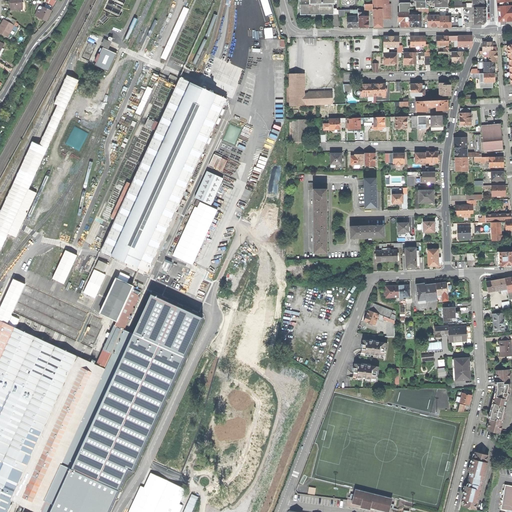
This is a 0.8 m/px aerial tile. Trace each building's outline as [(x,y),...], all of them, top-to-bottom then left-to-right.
[(10,0),(11,5),(11,10),(23,9),(22,0),(10,0)] [(107,11),(122,13),(123,1),(115,0),(114,0),(114,3),(108,3),(107,11)] [(334,0),(299,0),(300,15),(333,14),(333,4),(335,4),(334,0)] [(511,5),(508,6),(508,2),(511,2),(511,0),(496,0),(497,3),(499,3),(500,7),(497,7),(498,15),(498,22),(511,20),(511,5)] [(381,4),(381,9),(381,19),(389,19),(389,2),(388,2),(381,2),(381,4)] [(399,7),(400,8),(402,8),(402,11),(403,11),(403,13),(409,13),(409,8),(410,8),(410,3),(401,3),(399,4),(399,7)] [(485,7),(484,7),(474,7),(474,24),(478,24),(483,24),(485,21),(485,7)] [(40,18),(48,21),(49,17),(52,11),(44,8),(42,12),(40,18)] [(381,9),(372,9),(373,27),(382,27),(381,19),(381,9)] [(404,27),(409,27),(409,16),(409,13),(403,13),(399,13),(398,13),(398,21),(401,21),(401,27),(404,27)] [(352,27),(358,27),(358,17),(354,17),(354,16),(353,16),(351,16),(351,17),(347,17),(348,27),(352,27)] [(358,17),(358,27),(362,27),(368,27),(368,16),(361,16),(358,17)] [(417,16),(409,16),(409,27),(415,27),(421,26),(421,16),(419,16),(417,16)] [(439,16),(428,16),(428,19),(428,21),(428,26),(432,26),(435,26),(439,26),(439,17),(439,16)] [(443,17),(439,17),(439,26),(439,27),(445,27),(451,27),(450,17),(443,17)] [(0,26),(0,33),(8,38),(15,25),(11,23),(5,20),(4,19),(0,26)] [(443,36),(437,36),(437,46),(449,46),(449,40),(449,36),(443,36)] [(472,36),(458,36),(458,40),(458,47),(472,47),(472,41),(472,36)] [(386,47),(398,47),(398,45),(398,37),(391,37),(383,37),(383,47),(386,47)] [(416,37),(410,37),(411,47),(423,47),(426,47),(426,44),(425,37),(416,37)] [(101,46),(109,48),(111,41),(104,38),(101,46)] [(89,41),(84,57),(91,59),(95,43),(89,41)] [(483,47),(483,51),(487,51),(489,51),(493,51),(493,47),(493,43),(493,42),(483,42),(483,47)] [(109,70),(116,52),(101,46),(94,64),(109,70)] [(287,51),(287,106),(333,105),(332,91),(303,92),(303,51),(287,51)] [(452,63),(463,63),(463,57),(463,51),(452,51),(452,63)] [(489,56),(489,62),(494,62),(497,62),(497,54),(497,51),(493,51),(489,51),(489,56)] [(410,64),(416,64),(416,52),(404,52),(404,64),(410,64)] [(396,64),(396,53),(389,53),(388,53),(384,53),(384,64),(389,64),(396,64)] [(489,62),(484,62),(484,72),(494,72),(494,66),(494,62),(489,62)] [(70,75),(66,73),(54,102),(56,104),(38,144),(36,143),(32,140),(0,209),(0,249),(7,233),(15,237),(20,226),(36,192),(28,188),(78,79),(70,75)] [(495,73),(484,73),(484,75),(484,78),(484,82),(495,81),(495,77),(495,73)] [(117,258),(147,273),(182,195),(184,192),(226,99),(197,86),(180,78),(131,185),(120,209),(115,220),(101,252),(117,258)] [(439,83),(439,96),(451,96),(451,90),(450,85),(448,85),(446,85),(446,83),(439,83)] [(351,84),(343,84),(344,93),(351,93),(351,84)] [(368,84),(362,84),(363,89),(363,96),(368,96),(373,96),(373,95),(373,84),(368,84)] [(379,84),(373,84),(373,95),(375,95),(384,95),(386,95),(386,91),(387,91),(387,89),(385,89),(385,84),(379,84)] [(416,84),(410,84),(411,96),(412,96),(415,96),(422,96),(422,89),(422,86),(422,84),(418,84),(416,84)] [(447,100),(416,101),(416,111),(428,111),(427,107),(436,107),(437,110),(448,110),(447,105),(447,100)] [(482,125),(482,126),(488,125),(488,124),(490,124),(490,121),(485,121),(483,107),(480,108),(482,125)] [(460,113),(460,119),(460,125),(465,125),(465,126),(467,126),(467,125),(471,124),(471,120),(472,120),(472,115),(470,115),(470,112),(469,113),(460,113)] [(442,115),(431,116),(431,120),(430,120),(430,121),(431,121),(431,127),(440,126),(442,126),(442,121),(442,115)] [(408,116),(395,117),(395,128),(401,128),(407,128),(406,118),(408,118),(408,116)] [(426,116),(417,116),(417,125),(426,125),(426,116)] [(382,127),(384,127),(384,117),(374,117),(374,127),(372,127),(372,129),(374,129),(374,130),(377,130),(382,130),(382,127)] [(148,118),(146,125),(154,128),(156,121),(148,118)] [(360,118),(349,118),(349,129),(355,129),(360,129),(360,118)] [(336,130),(340,130),(340,122),(340,119),(329,119),(329,124),(329,130),(331,130),(336,130)] [(291,142),(306,142),(305,120),(290,120),(291,142)] [(242,129),(230,123),(223,139),(235,145),(242,129)] [(483,151),(502,149),(500,124),(488,125),(482,126),(481,126),(482,131),(483,151)] [(90,133),(75,125),(65,144),(80,152),(90,133)] [(454,157),(467,157),(467,153),(467,137),(454,138),(454,157)] [(438,152),(426,152),(426,153),(426,163),(429,163),(429,165),(433,165),(433,163),(438,163),(438,160),(440,160),(440,157),(440,154),(438,154),(438,152)] [(335,164),(342,164),(341,153),(336,153),(330,153),(330,164),(331,164),(335,164)] [(358,165),(364,165),(364,154),(363,154),(363,153),(360,153),(359,153),(359,154),(355,154),(355,165),(358,165)] [(370,153),(364,153),(364,154),(364,165),(364,166),(375,165),(375,161),(375,157),(375,153),(370,153)] [(398,153),(393,153),(393,163),(396,163),(396,165),(400,165),(400,163),(404,163),(404,153),(398,153)] [(426,164),(426,163),(426,153),(420,153),(416,153),(416,156),(414,156),(414,160),(416,160),(416,163),(426,164)] [(208,165),(222,172),(227,161),(213,155),(208,165)] [(467,161),(467,157),(454,157),(455,161),(455,171),(461,171),(466,171),(467,171),(467,161)] [(489,167),(503,167),(503,162),(503,157),(489,157),(489,161),(489,167)] [(495,181),(504,181),(504,176),(504,171),(495,171),(495,181)] [(195,198),(211,206),(223,179),(207,172),(195,198)] [(421,182),(435,182),(435,177),(435,172),(434,172),(426,172),(422,172),(422,176),(422,178),(421,178),(421,182)] [(461,172),(450,172),(450,177),(450,182),(461,182),(461,174),(461,172)] [(365,207),(376,207),(376,205),(375,179),(364,179),(365,207)] [(127,183),(116,207),(120,209),(131,185),(127,183)] [(492,195),(505,195),(505,190),(505,185),(492,185),(492,188),(492,195)] [(312,190),(312,221),(326,221),(326,207),(325,190),(323,190),(312,190)] [(433,191),(419,191),(420,202),(425,202),(425,203),(427,203),(429,203),(429,202),(433,202),(433,191)] [(397,203),(403,203),(403,195),(392,195),(392,203),(397,203)] [(476,205),(476,200),(467,200),(467,205),(455,205),(455,208),(455,210),(457,210),(457,216),(463,216),(463,217),(469,216),(469,213),(472,213),(472,205),(476,205)] [(111,218),(115,220),(120,209),(116,207),(111,218)] [(173,252),(186,258),(203,223),(189,217),(173,252)] [(312,252),(326,252),(326,235),(326,221),(312,221),(312,252)] [(428,222),(424,223),(424,232),(434,232),(434,222),(428,222)] [(492,240),(500,240),(500,235),(500,226),(500,222),(492,222),(492,240)] [(403,223),(398,223),(398,233),(398,234),(404,234),(404,232),(408,232),(408,223),(403,223)] [(384,237),(383,226),(368,226),(350,227),(351,238),(384,237)] [(470,227),(457,228),(458,233),(458,239),(470,238),(470,227)] [(406,254),(406,258),(419,257),(419,251),(416,251),(415,248),(406,248),(406,254)] [(381,261),(387,261),(386,249),(383,249),(383,251),(376,251),(376,262),(381,261)] [(390,249),(386,249),(387,261),(392,261),(397,261),(397,250),(390,251),(390,249)] [(507,266),(511,265),(511,251),(497,252),(497,266),(507,266)] [(433,266),(438,266),(438,262),(438,258),(438,255),(428,255),(428,266),(433,266)] [(406,258),(406,267),(412,267),(416,267),(416,264),(419,264),(419,257),(406,258)] [(95,268),(105,272),(108,263),(98,259),(95,268)] [(95,297),(106,274),(94,268),(83,292),(95,297)] [(127,282),(130,275),(120,271),(117,278),(127,282)] [(502,290),(507,289),(505,278),(486,282),(487,287),(488,292),(502,290)] [(117,321),(115,325),(124,329),(125,327),(139,296),(130,292),(132,287),(115,279),(107,298),(100,313),(117,321)] [(440,283),(435,284),(437,295),(442,294),(443,301),(448,300),(445,282),(440,283)] [(425,284),(416,285),(418,301),(426,300),(426,302),(437,300),(437,295),(435,284),(429,285),(425,285),(425,284)] [(403,285),(399,286),(399,297),(403,297),(409,297),(409,285),(403,285)] [(392,286),(388,286),(388,287),(386,287),(386,291),(386,296),(386,297),(399,297),(399,286),(392,286)] [(141,291),(132,287),(130,292),(139,296),(141,291)] [(104,511),(126,463),(131,465),(199,313),(149,290),(131,330),(128,328),(125,327),(124,329),(112,354),(111,353),(104,369),(38,511),(104,511)] [(371,303),(368,310),(380,315),(384,316),(390,318),(392,311),(371,303)] [(447,307),(443,308),(443,319),(450,318),(455,318),(455,317),(456,317),(456,314),(455,313),(454,313),(454,310),(454,307),(447,307)] [(380,315),(368,310),(367,314),(366,316),(364,316),(364,319),(364,320),(364,321),(374,325),(377,318),(379,318),(380,315)] [(503,313),(493,314),(493,319),(493,322),(494,322),(494,332),(504,331),(503,313)] [(0,436),(13,442),(0,470),(0,494),(11,499),(11,500),(37,511),(38,511),(104,369),(96,365),(72,354),(65,351),(59,349),(52,345),(45,342),(38,339),(31,336),(25,333),(18,330),(11,326),(4,323),(0,321),(0,436)] [(115,325),(103,350),(111,353),(112,354),(114,351),(124,329),(115,325)] [(441,334),(449,334),(448,328),(448,327),(435,327),(435,335),(441,334)] [(466,327),(448,328),(449,334),(449,335),(449,342),(467,341),(466,335),(466,332),(466,327)] [(361,354),(383,356),(384,350),(386,351),(387,343),(363,340),(362,344),(361,344),(361,346),(361,347),(362,347),(361,354)] [(501,341),(500,341),(500,348),(501,357),(507,356),(507,358),(511,357),(511,356),(511,340),(509,340),(501,341)] [(103,350),(96,365),(104,369),(110,355),(111,353),(103,350)] [(468,358),(454,359),(455,381),(470,380),(469,369),(468,358)] [(353,377),(375,380),(376,374),(377,374),(378,367),(354,364),(354,368),(353,368),(352,369),(352,371),(353,371),(353,377)] [(439,376),(446,375),(446,367),(438,368),(439,376)] [(495,386),(495,388),(510,388),(510,384),(509,370),(497,370),(498,374),(496,374),(496,378),(496,382),(497,386),(495,386)] [(489,427),(488,431),(499,434),(503,420),(502,420),(503,416),(504,417),(506,407),(505,406),(506,399),(508,400),(510,393),(508,393),(510,388),(495,388),(494,392),(496,393),(493,407),(491,407),(489,415),(490,415),(490,419),(488,426),(489,427)] [(471,395),(462,393),(460,402),(469,405),(470,400),(471,395)] [(0,470),(13,442),(0,436),(0,470)] [(465,500),(463,507),(475,510),(487,462),(486,462),(488,455),(475,452),(474,459),(473,459),(471,467),(469,472),(471,473),(468,486),(466,486),(465,491),(463,499),(465,500)] [(510,511),(511,510),(511,485),(505,485),(501,509),(510,510),(510,511)] [(355,489),(353,496),(355,496),(356,491),(390,500),(389,505),(391,505),(393,498),(355,489)] [(353,496),(352,503),(361,505),(360,507),(370,509),(371,505),(375,506),(375,508),(389,511),(391,505),(389,505),(390,500),(356,491),(355,496),(353,496)] [(192,493),(183,511),(191,511),(199,496),(192,493)] [(0,511),(5,511),(11,500),(11,499),(0,494),(0,511)]
